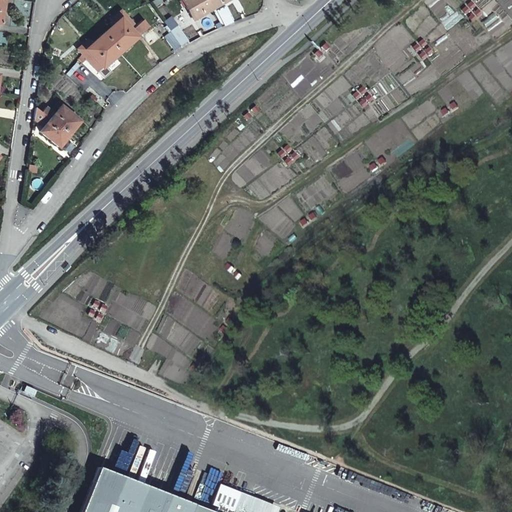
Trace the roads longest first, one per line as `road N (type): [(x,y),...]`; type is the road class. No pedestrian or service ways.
road 1 (secondary): [(8,300),(300,27)]
road 2 (residential): [(3,264),(161,72),(286,13)]
road 3 (residential): [(3,264),(41,0)]
